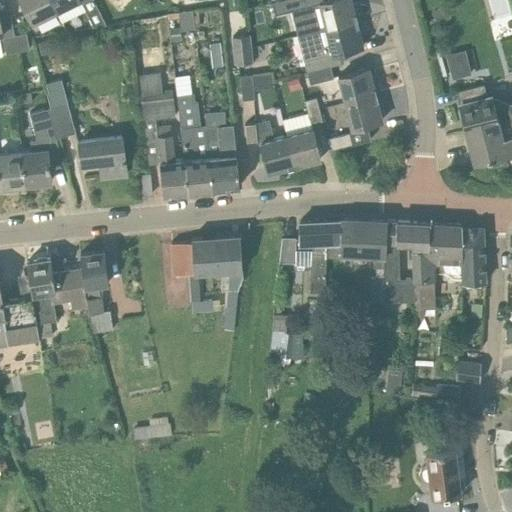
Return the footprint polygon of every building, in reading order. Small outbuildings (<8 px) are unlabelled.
[(57,12),(51,0),(21,0),(33,24),(57,12)] [(51,0),(57,12),(62,23),(85,11),(94,27),(106,25),(93,0),(51,0)] [(275,15),(291,11),(288,0),(283,0),(272,3),(275,15)] [(315,4),(313,0),(288,0),(291,11),(315,4)] [(326,28),(357,20),(351,0),(328,0),(319,2),(326,28)] [(432,13),(441,24),(451,16),(443,5),(432,13)] [(0,34),(2,34),(6,54),(18,51),(15,36),(11,16),(0,19),(0,17),(0,34)] [(364,46),(357,20),(326,28),(297,35),(303,61),(306,73),(331,67),(340,64),(343,61),(341,52),(364,46)] [(180,28),(171,29),(172,40),(182,39),(180,28)] [(15,36),(18,51),(30,49),(27,33),(15,36)] [(236,65),(239,65),(252,63),(249,35),(233,37),(236,65)] [(40,56),(53,53),(50,40),(37,43),(40,56)] [(220,42),(209,43),(211,61),(222,60),(220,42)] [(447,54),(455,78),(476,71),(468,47),(447,54)] [(334,78),(331,67),(306,73),(309,85),(334,78)] [(338,77),(345,103),(376,95),(370,69),(338,77)] [(184,159),(174,160),(171,134),(170,125),(157,126),(156,126),(155,118),(175,116),(172,89),(162,90),(160,72),(138,75),(140,93),(142,118),(148,164),(160,162),(163,193),(188,191),(185,159),(184,159)] [(268,85),(267,75),(252,76),(252,75),(240,77),(243,100),(255,99),(253,87),(268,85)] [(298,77),(290,80),(294,92),(301,90),(298,77)] [(49,108),(67,102),(61,80),(42,84),(49,108)] [(456,92),(467,134),(511,122),(511,103),(510,104),(492,96),(492,93),(486,95),(484,85),(456,92)] [(209,152),(208,140),(206,127),(205,125),(200,126),(197,101),(195,101),(193,94),(176,96),(181,127),(184,155),(184,159),(185,159),(188,191),(214,188),(211,156),(209,157),(209,152)] [(376,95),(345,103),(353,132),(330,138),(333,150),(372,140),(368,124),(383,120),(376,95)] [(311,124),(322,121),(316,98),(304,101),(311,124)] [(73,123),(67,102),(49,108),(47,108),(49,113),(56,137),(75,132),(73,123)] [(31,151),(22,152),(25,185),(52,182),(49,162),(62,161),(56,138),(56,137),(49,113),(47,108),(29,113),(37,141),(29,141),(31,151)] [(127,174),(123,137),(120,118),(73,123),(75,132),(80,142),(82,161),(100,159),(102,177),(127,174)] [(511,122),(467,134),(474,163),(511,153),(511,122)] [(256,132),(255,123),(245,124),(247,142),(257,141),(256,132)] [(240,186),(236,150),(234,125),(218,127),(206,127),(208,140),(209,152),(209,157),(211,156),(214,188),(240,186)] [(273,139),(271,129),(256,132),(257,141),(257,143),(261,142),(269,173),(295,167),(287,136),(273,139)] [(313,129),(287,136),(295,167),(321,160),(313,129)] [(0,187),(25,185),(22,152),(0,154),(0,187)] [(140,196),(152,194),(150,174),(138,176),(140,196)] [(385,278),(385,268),(387,221),(341,219),(326,220),(326,257),(340,258),(340,253),(374,255),(374,267),(375,267),(383,268),(383,278),(385,278)] [(326,257),(326,220),(300,221),(300,244),(300,248),(312,248),(311,292),(325,292),(326,257)] [(400,278),(399,242),(398,221),(387,221),(385,268),(385,278),(385,281),(383,302),(401,301),(415,301),(414,278),(400,278)] [(430,222),(398,221),(399,242),(412,242),(414,278),(435,277),(435,274),(435,261),(430,222)] [(462,224),(430,222),(435,261),(435,274),(444,273),(455,279),(464,279),(463,260),(462,228),(462,224)] [(464,228),(462,228),(463,260),(464,279),(464,283),(485,282),(483,227),(464,228)] [(243,269),(241,235),(192,238),(192,242),(172,243),(174,275),(189,274),(197,273),(229,271),(243,269)] [(296,263),(296,238),(282,238),(279,263),(296,263)] [(88,306),(89,313),(93,332),(112,329),(109,310),(103,311),(99,288),(95,289),(95,285),(109,283),(105,250),(81,254),(83,269),(88,306)] [(54,336),(52,320),(56,319),(53,302),(70,299),(71,309),(88,306),(83,269),(54,273),(51,258),(27,262),(33,295),(32,295),(37,322),(39,338),(54,336)] [(385,281),(385,278),(383,278),(383,268),(375,267),(374,277),(371,277),(370,301),(383,302),(385,281)] [(243,269),(229,271),(229,275),(220,275),(220,290),(227,290),(225,313),(220,313),(219,325),(224,325),(224,328),(234,329),(237,290),(243,276),(243,269)] [(199,300),(197,273),(189,274),(192,311),(212,309),(221,309),(220,298),(199,300)] [(414,278),(415,301),(416,308),(436,308),(435,277),(414,278)] [(39,338),(37,322),(32,295),(3,300),(7,330),(0,331),(0,346),(6,346),(39,339),(39,338)] [(482,304),(471,303),(471,317),(481,317),(482,304)] [(286,315),(273,314),(272,330),(285,330),(286,315)] [(301,334),(273,331),(270,355),(298,358),(301,334)] [(479,381),(480,362),(457,361),(455,379),(479,381)] [(386,391),(399,392),(400,382),(387,380),(386,391)] [(458,400),(460,387),(438,385),(437,398),(458,400)] [(17,412),(14,396),(1,400),(6,416),(12,415),(16,432),(23,430),(19,411),(17,412)] [(133,439),(171,434),(169,423),(168,416),(149,419),(150,425),(132,428),(133,439)] [(456,453),(463,453),(460,432),(435,435),(437,451),(426,453),(428,465),(425,466),(423,468),(421,470),(420,472),(419,475),(420,478),(421,480),(423,482),(425,484),(428,484),(430,484),(432,497),(461,493),(461,490),(465,490),(463,477),(459,477),(456,453)]
